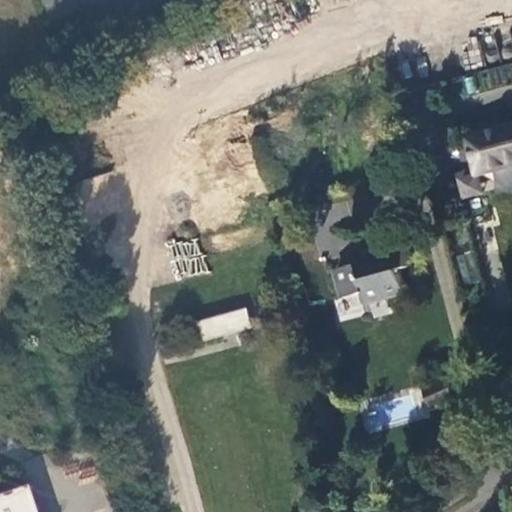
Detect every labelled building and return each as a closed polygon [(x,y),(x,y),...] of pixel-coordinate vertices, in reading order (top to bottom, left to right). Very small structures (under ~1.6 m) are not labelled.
[(511,126),(472,136),(480,173),(511,165),(511,126)] [(370,301),(389,296),(407,291),(401,268),(412,265),(404,237),(375,245),(379,260),(338,270),(344,297),(368,292),(370,301)] [(189,344),(248,328),(243,308),(184,325),(189,344)] [(447,377),(427,386),(434,404),(455,395),(447,377)] [(31,511),(23,483),(0,490),(0,511),(31,511)]
